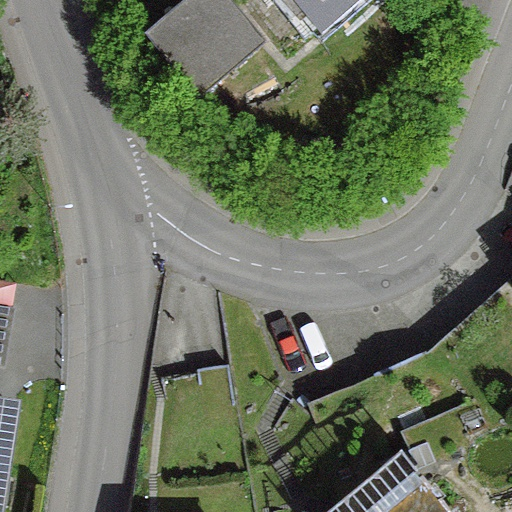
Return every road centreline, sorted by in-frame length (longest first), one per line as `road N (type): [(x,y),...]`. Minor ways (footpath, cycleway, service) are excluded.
road 1 (residential): [(511,74),(456,214),(380,270),(302,278),(187,238),(111,194)]
road 2 (residential): [(111,194),(116,321),(96,511)]
road 3 (residential): [(111,194),(39,0)]
